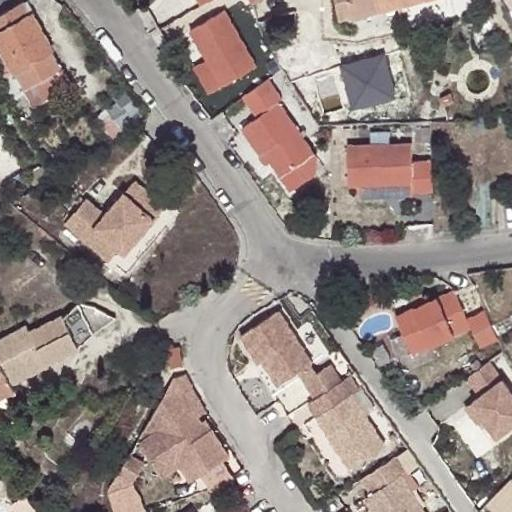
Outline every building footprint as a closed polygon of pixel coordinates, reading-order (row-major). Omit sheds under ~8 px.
[(334,0),(339,15),(350,12),(351,14),(405,0),(334,0)] [(22,1),(0,13),(0,44),(3,50),(7,58),(13,70),(24,90),(61,70),(22,1)] [(224,9),(190,29),(207,58),(221,84),(257,65),(224,9)] [(7,58),(1,61),(0,61),(0,64),(5,74),(13,70),(7,58)] [(208,92),(221,84),(207,58),(193,66),(208,92)] [(69,85),(61,70),(24,90),(32,105),(69,85)] [(267,77),(242,94),(256,115),(241,126),(259,153),(263,150),(269,158),(291,190),(315,174),(316,157),(278,100),(281,98),(267,77)] [(97,112),(106,135),(138,121),(128,99),(97,112)] [(410,143),(346,145),(347,185),(358,185),(411,184),(412,191),(431,190),(431,161),(411,161),(410,143)] [(263,150),(259,153),(265,161),(269,158),(263,150)] [(43,164),(28,174),(34,183),(49,174),(43,164)] [(63,222),(107,261),(117,249),(122,254),(164,208),(134,181),(104,215),(85,199),(63,222)] [(412,191),(411,184),(358,185),(358,198),(412,197),(412,191)] [(415,305),(394,315),(410,352),(469,325),(466,320),(453,288),(425,301),(415,305)] [(410,296),(415,305),(425,301),(421,291),(410,296)] [(61,317),(77,347),(115,319),(84,298),(61,317)] [(278,311),(240,335),(258,363),(263,361),(278,385),(299,372),(312,364),(278,311)] [(484,312),(466,320),(469,325),(480,348),(496,340),(484,312)] [(26,325),(0,338),(0,414),(5,413),(7,406),(1,396),(14,389),(12,383),(47,365),(46,362),(77,347),(61,317),(29,331),(26,325)] [(176,350),(166,353),(171,371),(182,368),(176,350)] [(511,398),(486,361),(463,377),(477,396),(467,402),(478,419),(492,438),(511,423),(511,398)] [(299,372),(305,382),(318,373),(312,364),(299,372)] [(318,373),(305,382),(316,399),(341,383),(330,366),(318,373)] [(306,405),(315,418),(348,470),(383,448),(350,396),(356,392),(347,378),(341,383),(316,399),(306,405)] [(208,419),(188,388),(171,399),(181,416),(190,410),(200,425),(208,419)] [(142,441),(137,444),(162,484),(182,471),(190,483),(228,459),(210,432),(206,435),(200,425),(190,410),(181,416),(171,399),(167,393),(140,438),(142,441)] [(467,402),(461,406),(472,423),(478,419),(467,402)] [(130,457),(118,478),(130,485),(142,464),(130,457)] [(396,458),(361,480),(370,496),(364,500),(371,511),(420,511),(400,479),(406,475),(396,458)] [(511,511),(511,479),(487,505),(493,511),(511,511)]
